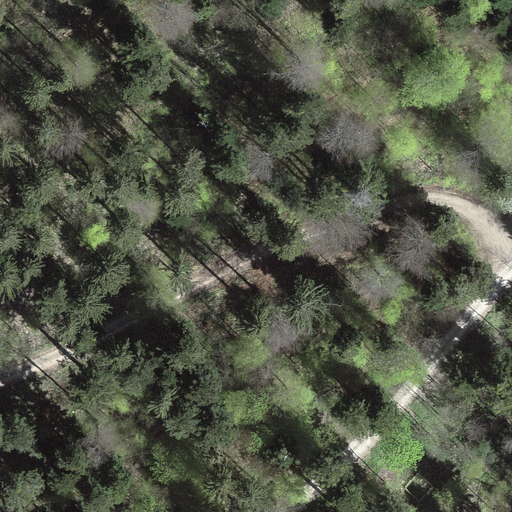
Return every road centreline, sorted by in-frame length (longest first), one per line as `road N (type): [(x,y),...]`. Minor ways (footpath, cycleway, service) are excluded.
road 1 (track): [(0,373),(98,334),(248,255),(417,202),(452,204),(511,249)]
road 2 (unclassified): [(511,257),(289,511)]
